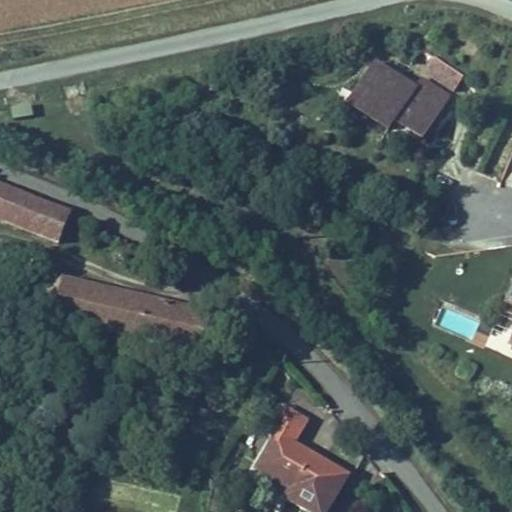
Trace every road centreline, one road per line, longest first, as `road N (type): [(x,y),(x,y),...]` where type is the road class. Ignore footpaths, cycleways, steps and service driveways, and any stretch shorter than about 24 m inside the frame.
road 1 (residential): [(436,511),(277,308),(217,261),(0,170)]
road 2 (residential): [(373,0),(0,81)]
